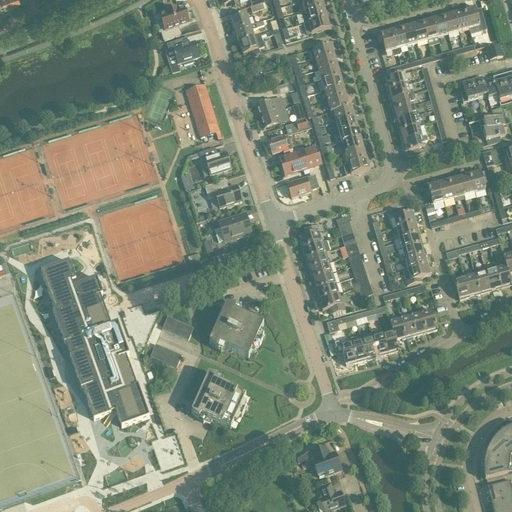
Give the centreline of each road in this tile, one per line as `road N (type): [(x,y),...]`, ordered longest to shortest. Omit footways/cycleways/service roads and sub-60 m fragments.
road 1 (residential): [(272,223),(199,0)]
road 2 (residential): [(397,176),(457,158),(437,82),(482,69)]
road 3 (residential): [(331,411),(278,244)]
road 4 (residential): [(198,476),(172,404),(194,355),(162,341)]
road 5 (residential): [(397,176),(352,20)]
road 6 (residential): [(126,301),(278,244)]
road 7 (residential): [(198,476),(331,411)]
road 8 (residential): [(383,382),(511,308)]
road 9 (residential): [(476,511),(471,452),(490,422),(511,411)]
